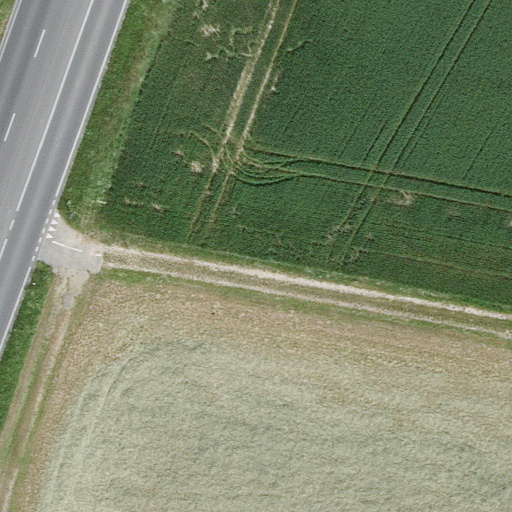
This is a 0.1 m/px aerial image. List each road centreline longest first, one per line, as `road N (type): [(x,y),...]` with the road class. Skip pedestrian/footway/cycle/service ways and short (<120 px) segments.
road 1 (track): [(511,330),(0,235)]
road 2 (primary): [(72,0),(0,205)]
